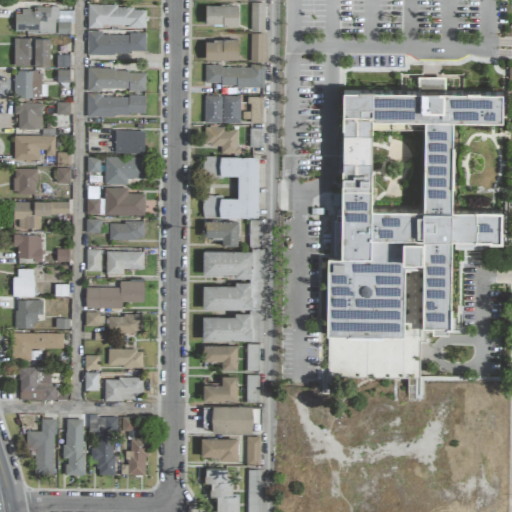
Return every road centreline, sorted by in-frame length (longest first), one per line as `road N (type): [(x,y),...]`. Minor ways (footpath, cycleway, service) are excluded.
road 1 (residential): [(170,501),(180,0)]
road 2 (residential): [(170,501),(16,506)]
